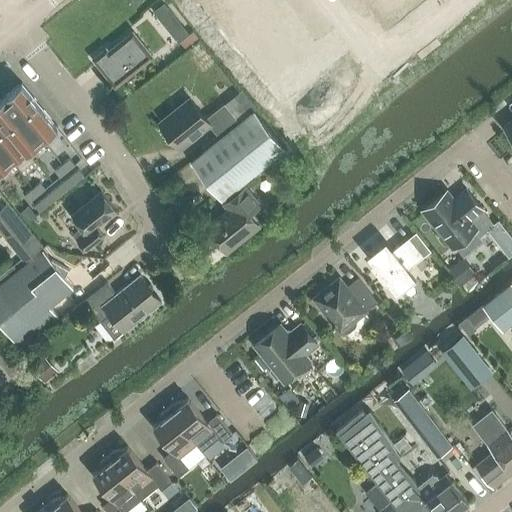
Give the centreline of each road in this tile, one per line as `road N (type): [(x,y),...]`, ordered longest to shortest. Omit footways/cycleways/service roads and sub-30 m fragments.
road 1 (residential): [(8,511),(465,145),(511,204)]
road 2 (residential): [(137,254),(160,232),(152,204),(15,25)]
road 3 (residential): [(324,0),(381,72),(469,0)]
